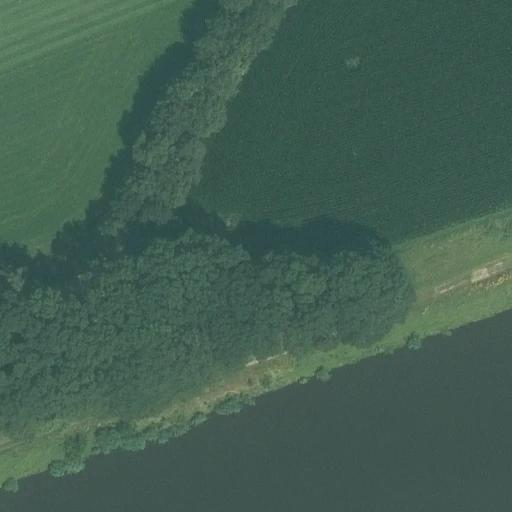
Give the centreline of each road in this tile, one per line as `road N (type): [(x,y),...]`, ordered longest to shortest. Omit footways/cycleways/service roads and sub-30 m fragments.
road 1 (unclassified): [(0,311),(75,287),(117,258),(206,83),(261,0)]
road 2 (track): [(218,366),(241,370),(511,272)]
road 3 (track): [(95,275),(167,301),(218,366)]
